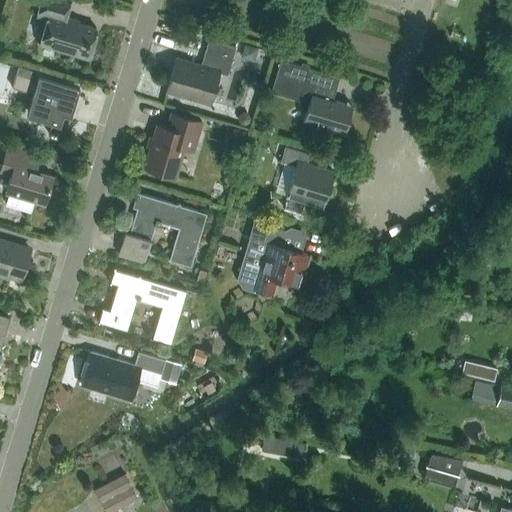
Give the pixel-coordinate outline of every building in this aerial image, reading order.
[(87,58),(96,28),(78,22),(79,20),(65,16),(70,0),(40,0),(36,16),(47,19),(39,44),(87,58)] [(227,75),(235,46),(208,38),(200,66),(176,59),(166,89),(209,102),(218,72),(227,75)] [(245,45),(241,57),(253,60),(257,48),(245,45)] [(298,100),(305,112),(303,120),(344,133),(352,106),(332,100),(329,94),(335,76),(281,59),(271,91),(298,100)] [(56,77),(32,70),(21,66),(15,88),(33,93),(30,104),(33,105),(30,115),(51,121),(48,133),(56,135),(56,134),(64,136),(73,104),(66,102),(69,92),(53,87),(56,77)] [(193,150),(202,121),(171,112),(166,127),(156,124),(144,167),(175,176),(184,147),(193,150)] [(240,115),(238,119),(241,123),(245,124),(249,122),(250,117),(248,113),(243,112),(240,115)] [(234,130),(232,136),(234,139),(242,141),(244,132),(234,130)] [(44,202),(52,175),(30,169),(34,153),(8,145),(0,170),(11,174),(6,191),(9,192),(6,204),(30,211),(34,199),(44,202)] [(280,161),(282,161),(274,190),(287,194),(286,196),(303,201),(303,203),(321,209),(333,171),(307,163),(310,153),(285,146),(280,161)] [(190,266),(206,213),(136,192),(134,201),(138,202),(129,232),(125,231),(118,253),(144,261),(156,222),(160,224),(160,222),(178,227),(169,259),(190,266)] [(253,220),(248,237),(236,277),(241,286),(253,289),(253,288),(271,293),(276,277),(299,284),(308,254),(279,246),(284,229),(253,220)] [(0,272),(21,279),(30,249),(0,239),(0,272)] [(170,343),(186,290),(121,271),(109,310),(102,307),(98,321),(127,330),(136,298),(161,305),(152,337),(170,343)] [(0,337),(3,338),(10,317),(0,313),(0,350),(0,349),(0,337)] [(197,349),(194,360),(204,362),(207,351),(197,349)] [(129,399),(136,379),(157,385),(161,372),(165,359),(138,351),(134,364),(91,351),(81,385),(129,399)] [(165,359),(161,372),(177,377),(181,364),(165,359)] [(496,368),(476,363),(473,374),(493,379),(496,368)] [(475,380),(471,399),(511,406),(511,386),(501,384),(501,385),(475,380)] [(297,459),(301,443),(265,434),(261,450),(297,459)] [(457,475),(461,460),(429,453),(426,466),(457,475)] [(135,469),(102,486),(116,511),(148,494),(135,469)]
